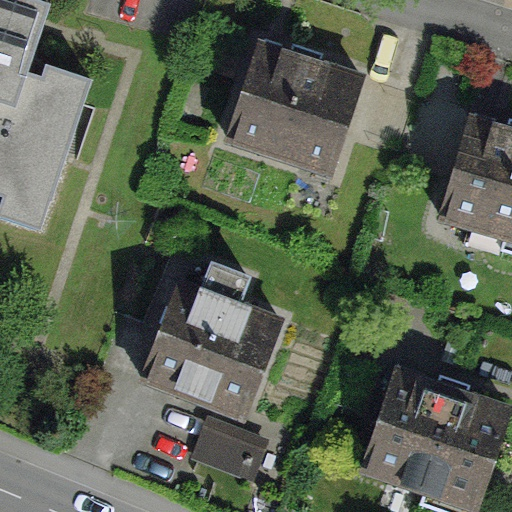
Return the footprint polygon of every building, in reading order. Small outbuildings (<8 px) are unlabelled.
[(0,0),(0,198),(4,200),(0,209),(0,216),(35,229),(87,84),(48,70),(43,85),(25,79),(50,9),(23,0),(0,0)] [(353,79),(265,52),(238,140),(326,167),(353,79)] [(511,117),(468,104),(435,205),(504,227),(501,239),(511,242),(511,117)] [(243,409),(276,322),(182,287),(150,375),(243,409)] [(505,398),(390,361),(357,462),(426,484),(423,496),(468,511),(505,398)]
